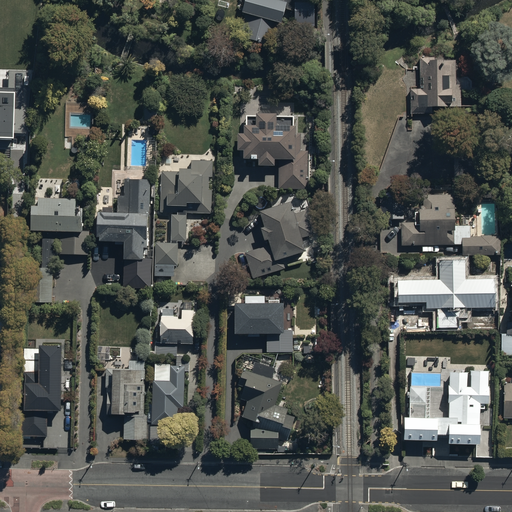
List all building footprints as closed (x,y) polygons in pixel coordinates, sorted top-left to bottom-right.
[(243,0),(241,9),(246,10),(238,32),(272,43),(285,7),(295,11),(295,22),(314,22),(313,0),(243,0)] [(442,54),(420,54),(420,86),(409,86),(409,111),(431,111),(431,102),(479,101),(479,88),(472,88),(472,76),(455,76),(455,58),(442,58),(442,54)] [(380,85),(364,85),(365,150),(388,149),(388,141),(387,115),(395,115),(395,111),(403,111),(402,67),(380,68),(380,85)] [(0,137),(13,138),(14,92),(0,91),(0,137)] [(255,109),(255,112),(246,112),(246,121),(242,121),(242,129),(236,129),(236,145),(243,145),(243,154),(257,154),(257,162),(277,162),(277,186),(307,186),(307,148),(300,148),(300,131),(294,131),(294,122),(292,122),(292,112),(275,112),(275,109),(255,109)] [(474,154),(454,154),(454,178),(474,178),(474,154)] [(191,164),(178,164),(178,170),(161,169),(160,210),(172,210),(171,241),(155,241),(154,274),(174,274),(174,262),(177,262),(178,239),(186,239),(187,211),(210,212),(211,188),(208,188),(208,175),(212,175),(212,159),(192,158),(191,164)] [(149,177),(124,177),(123,193),(118,193),(117,208),(98,208),(97,234),(109,234),(109,237),(123,237),(122,279),(151,280),(151,264),(147,264),(147,256),(143,256),(143,244),(145,244),(146,210),(148,210),(149,177)] [(482,183),(482,197),(493,197),(493,184),(482,183)] [(413,220),(399,220),(400,244),(460,242),(460,254),(499,253),(499,234),(470,235),(470,224),(454,225),(453,194),(422,194),(423,205),(418,205),(418,210),(413,210),(413,220)] [(289,197),(258,207),(264,224),(259,225),(263,238),(267,237),(269,243),(244,251),(252,277),(286,266),(282,254),(305,247),(301,236),(313,232),(306,208),(294,212),(289,197)] [(39,206),(31,205),(30,230),(42,231),(41,266),(30,266),(29,303),(53,303),(54,254),(89,255),(89,232),(81,232),(81,215),(75,215),(76,199),(39,198),(39,206)] [(457,318),(467,317),(466,308),(495,307),(495,279),(466,279),(466,259),(439,259),(440,279),(398,280),(398,304),(426,303),(426,309),(437,309),(438,327),(457,327),(457,318)] [(506,322),(506,332),(501,332),(501,354),(511,354),(511,279),(511,280),(511,322),(506,322)] [(282,298),(234,299),(234,330),(266,329),(282,329),(282,328),(282,298)] [(179,312),(161,311),(160,340),(155,340),(154,353),(177,353),(177,340),(193,340),(194,309),(182,309),(182,315),(179,315),(179,312)] [(292,328),(282,328),(282,329),(266,329),(266,350),(292,350),(292,328)] [(60,406),(61,342),(39,342),(38,371),(25,370),(24,434),(47,435),(48,406),(60,406)] [(167,443),(168,423),(174,423),(175,404),(183,404),(184,370),(189,370),(189,360),(184,360),(184,356),(177,355),(176,364),(170,364),(170,378),(152,378),(151,423),(150,442),(167,443)] [(145,358),(128,358),(128,366),(106,365),(106,385),(108,385),(107,411),(124,411),(123,436),(147,437),(148,413),(143,413),(145,358)] [(247,399),(242,414),(253,416),(253,426),(250,426),(250,446),(278,446),(278,437),(286,439),(293,415),(285,413),(287,407),(275,403),(282,380),(272,377),(275,367),(255,361),(252,371),(242,368),(238,384),(244,386),(241,397),(247,399)] [(403,395),(402,413),(402,436),(435,436),(435,431),(447,431),(446,440),(478,440),(478,426),(492,426),(492,408),(487,408),(488,384),(486,384),(486,369),(469,368),(469,370),(448,370),(448,383),(446,383),(446,400),(447,400),(447,409),(429,408),(430,386),(409,386),(409,390),(406,390),(406,395),(403,395)] [(510,382),(503,382),(503,416),(511,416),(511,378),(510,379),(510,382)]
